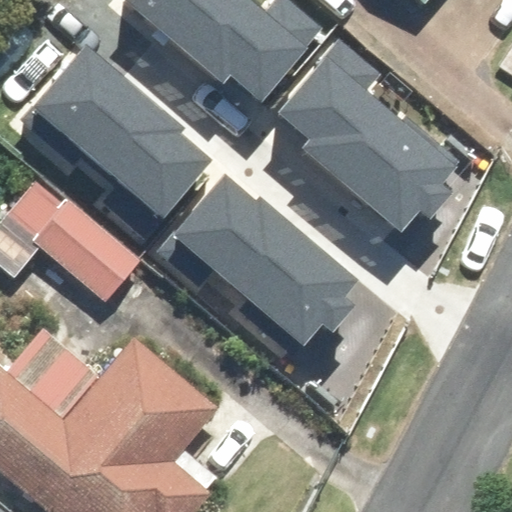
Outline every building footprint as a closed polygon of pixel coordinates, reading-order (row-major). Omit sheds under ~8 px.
[(287,26),(254,0),(124,0),(119,6),(230,96),(287,26)] [(84,45),(46,12),(12,51),(50,84),(84,45)] [(324,69),(277,126),(404,232),(452,175),(324,69)] [(163,239),(210,181),(75,71),(27,129),(163,239)] [(41,177),(0,226),(0,255),(24,276),(47,249),(106,297),(139,257),(41,177)] [(358,300),(233,198),(185,257),(310,359),(358,300)] [(10,362),(0,352),(0,457),(58,511),(203,511),(274,437),(227,392),(219,401),(143,331),(114,363),(58,310),(10,362)]
